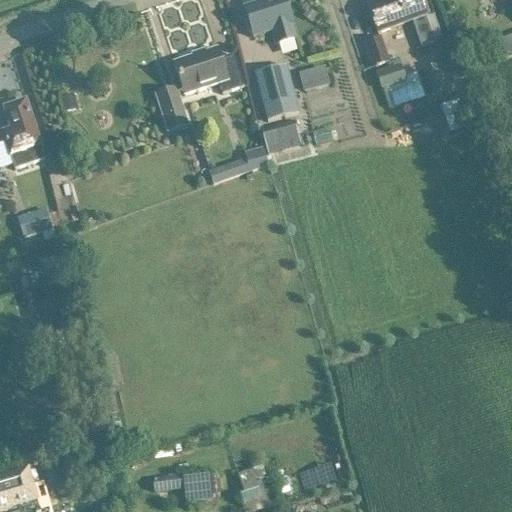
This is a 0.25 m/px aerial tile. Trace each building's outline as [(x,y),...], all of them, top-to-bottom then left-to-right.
[(254,39),(270,34),(274,48),(297,41),(292,26),(284,0),(271,0),(245,9),(254,39)] [(421,3),(420,0),(382,0),(368,5),(378,34),(412,22),(422,49),(435,44),(426,17),(421,3)] [(308,10),(303,17),(311,23),(317,16),(308,10)] [(367,44),(375,68),(387,64),(379,40),(367,44)] [(174,64),(180,83),(185,97),(219,85),(223,96),(244,89),(233,56),(221,60),(217,50),(174,64)] [(448,82),(441,64),(425,70),(432,88),(448,82)] [(269,122),(299,115),(285,66),(256,74),(269,122)] [(401,66),(375,74),(381,91),(406,83),(401,66)] [(156,96),(162,115),(168,133),(188,126),(176,90),(156,96)] [(74,96),(61,99),(65,113),(77,110),(74,96)] [(3,134),(14,171),(45,161),(32,120),(26,102),(4,109),(11,131),(3,134)] [(293,123),(261,131),(267,155),(299,147),(293,123)] [(263,149),(243,154),(245,160),(250,174),(268,168),(269,168),(263,149)] [(45,209),(16,218),(23,239),(52,230),(62,227),(58,212),(48,215),(45,209)] [(114,386),(108,360),(95,363),(100,389),(113,386),(114,386)] [(119,418),(115,401),(102,403),(106,421),(119,418)] [(0,511),(3,511),(17,509),(18,511),(42,511),(51,510),(43,484),(33,487),(28,471),(0,478),(0,511)] [(204,476),(153,481),(154,494),(184,491),(186,504),(211,501),(211,497),(215,497),(213,478),(205,479),(204,476)] [(244,495),(240,496),(244,511),(257,511),(268,509),(260,482),(242,487),(244,495)]
